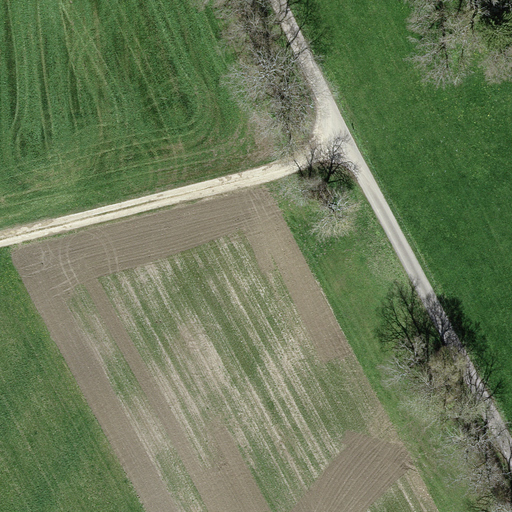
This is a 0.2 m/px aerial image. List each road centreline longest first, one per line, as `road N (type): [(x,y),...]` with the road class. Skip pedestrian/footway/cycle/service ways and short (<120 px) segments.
road 1 (track): [(0,246),(350,160)]
road 2 (track): [(350,160),(511,454)]
road 3 (track): [(262,0),(350,160)]
